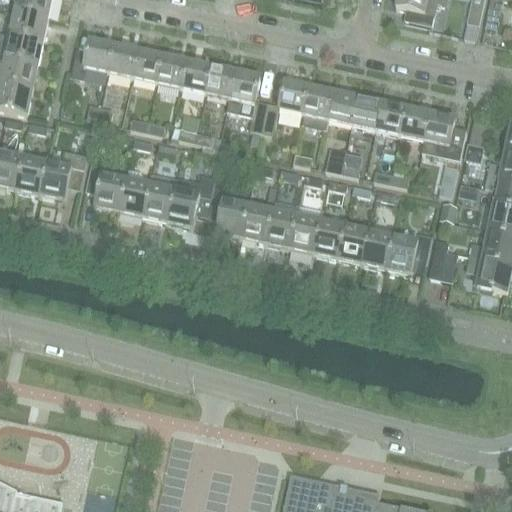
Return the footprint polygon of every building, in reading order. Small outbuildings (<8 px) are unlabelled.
[(47,0),(19,0),(15,19),(49,26),(54,1),(47,0)] [(288,0),(288,1),(321,9),(323,0),(288,0)] [(450,1),(447,0),(398,0),(396,15),(425,21),(425,20),(436,23),(438,13),(447,15),(450,1)] [(467,30),(480,33),(486,4),(473,1),(467,30)] [(491,5),(485,34),(497,37),(504,8),(491,5)] [(15,19),(10,43),(44,50),(49,26),(15,19)] [(5,68),(38,75),(44,50),(10,43),(5,68)] [(86,77),(108,82),(114,52),(90,47),(87,59),(77,57),(71,86),(84,88),(86,77)] [(114,52),(108,82),(133,87),(139,58),(114,52)] [(139,58),(133,87),(157,93),(163,63),(139,58)] [(163,63),(157,93),(181,98),(187,68),(163,63)] [(5,68),(0,90),(0,91),(33,99),(38,75),(5,68)] [(187,68),(181,98),(205,103),(212,73),(187,68)] [(212,73),(205,103),(229,108),(235,78),(212,73)] [(249,138),(261,141),(268,111),(256,109),(261,84),(235,78),(229,108),(226,121),(252,126),(249,138)] [(268,111),(261,141),(274,143),(279,119),(303,124),(310,94),(285,89),(279,113),(268,111)] [(0,91),(0,118),(28,124),(33,99),(0,91)] [(310,94),(303,124),(302,132),(326,137),(328,129),(334,99),(310,94)] [(334,99),(328,129),(352,134),(358,105),(334,99)] [(358,105),(352,134),(376,140),(383,110),(358,105)] [(383,110),(376,140),(400,145),(406,115),(383,110)] [(90,112),(87,127),(98,130),(101,115),(90,112)] [(101,115),(98,130),(111,132),(114,118),(101,115)] [(406,115),(400,145),(425,150),(431,120),(406,115)] [(431,120),(425,150),(449,155),(456,126),(431,120)] [(22,138),(24,129),(6,125),(4,134),(22,138)] [(130,137),(146,140),(149,130),(132,126),(130,137)] [(475,127),(469,152),(481,154),(487,129),(475,127)] [(149,130),(146,140),(164,144),(166,133),(149,130)] [(46,142),(48,134),(30,131),(29,139),(46,142)] [(181,137),(179,147),(195,151),(197,140),(181,137)] [(197,140),(195,151),(210,154),(212,144),(197,140)] [(133,154),(137,155),(152,158),(153,151),(135,147),(133,154)] [(178,156),(167,153),(159,152),(158,160),(176,164),(178,156)] [(469,152),(466,166),(480,169),(483,155),(481,155),(481,154),(469,152)] [(0,158),(0,195),(17,199),(25,164),(0,158)] [(48,168),(40,204),(65,209),(68,196),(80,198),(88,163),(64,158),(62,171),(48,168)] [(496,199),(511,202),(511,161),(506,160),(503,174),(491,172),(485,197),(496,199)] [(295,161),(293,171),(293,172),(311,175),(313,165),(295,161)] [(25,164),(17,199),(40,204),(48,168),(25,164)] [(328,168),(325,178),(342,182),(344,172),(328,168)] [(92,171),(86,199),(98,202),(95,215),(119,220),(126,185),(103,181),(105,174),(92,171)] [(344,172),(342,182),(359,185),(361,175),(344,172)] [(275,177),(257,173),(255,180),(273,184),(275,177)] [(446,173),(440,203),(452,205),(458,176),(446,173)] [(128,175),(126,185),(119,220),(143,225),(151,191),(141,188),(143,181),(140,178),(128,175)] [(299,181),(281,178),(280,186),(297,189),(299,181)] [(376,178),(374,189),(390,192),(392,182),(376,178)] [(151,191),(143,225),(169,231),(177,196),(178,187),(152,182),(151,191)] [(392,182),(390,192),(407,196),(410,185),(392,182)] [(322,195),(323,187),(305,183),(304,191),(322,195)] [(177,196),(169,231),(193,236),(196,222),(208,225),(216,188),(203,185),(199,201),(177,196)] [(216,188),(208,225),(219,227),(216,241),(242,246),(249,211),(225,206),(228,191),(216,188)] [(346,200),(348,192),(330,188),(328,196),(346,200)] [(371,205),(372,197),(354,193),(352,201),(371,205)] [(395,211),(397,202),(378,199),(376,207),(395,211)] [(511,202),(496,199),(487,238),(511,243),(511,202)] [(249,211),(242,246),(265,251),(272,216),(249,211)] [(296,221),(289,257),(314,262),(321,227),(323,218),(298,212),(296,221)] [(441,228),(441,229),(453,231),(456,214),(445,212),(441,228)] [(272,216),(265,251),(289,257),(296,221),(272,216)] [(321,227),(314,262),(339,267),(346,232),(321,227)] [(346,232),(339,267),(362,272),(370,237),(346,232)] [(370,237),(362,272),(386,278),(394,242),(370,237)] [(483,266),(483,267),(511,273),(511,243),(487,238),(484,254),(472,251),(469,263),(483,266)] [(394,242),(386,278),(412,283),(415,269),(426,271),(432,244),(419,241),(418,247),(394,242)] [(437,248),(429,285),(440,287),(447,259),(449,250),(437,248)] [(447,259),(440,287),(452,290),(458,262),(447,259)] [(507,302),(511,279),(511,273),(483,267),(477,295),(507,302)] [(458,296),(455,311),(475,316),(479,300),(458,296)] [(291,484),(284,511),(398,511),(379,508),(380,503),(291,484)] [(0,511),(63,511),(64,511),(17,501),(18,499),(6,493),(0,489),(0,511)]
